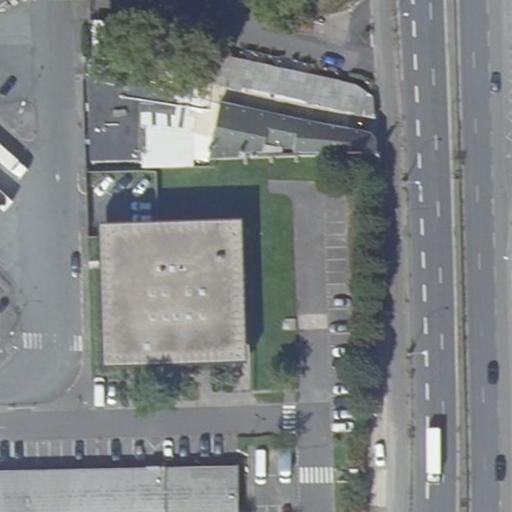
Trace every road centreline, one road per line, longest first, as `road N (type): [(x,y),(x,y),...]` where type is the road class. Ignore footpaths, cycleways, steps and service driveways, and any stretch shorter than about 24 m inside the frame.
road 1 (trunk): [(485,511),(472,0)]
road 2 (trunk): [(422,0),(432,511)]
